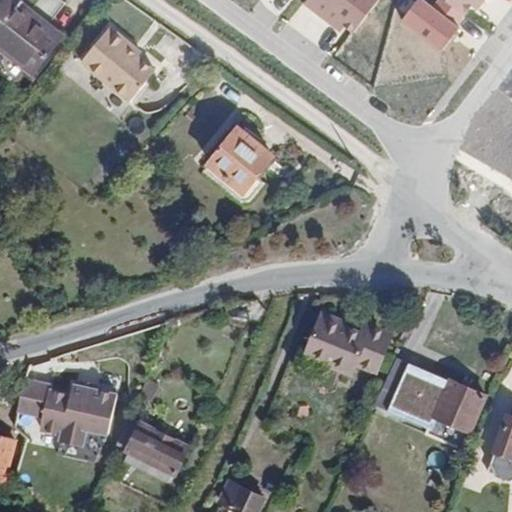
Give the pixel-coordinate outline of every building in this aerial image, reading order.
[(39,0),(31,9),(20,0),(4,0),(0,5),(0,45),(33,72),(64,35),(48,22),(66,2),(63,0),(39,0)] [(83,60),(132,99),(145,83),(158,68),(140,54),(133,48),(136,44),(112,24),(83,60)] [(140,54),(143,50),(136,44),(133,48),(140,54)] [(151,86),(145,83),(132,99),(138,103),(151,86)] [(260,175),(276,155),(240,126),(211,162),(247,191),(260,175)] [(205,170),(241,199),(247,191),(211,162),(205,170)] [(268,182),(260,175),(247,191),(241,199),(249,205),(268,182)] [(324,311),(322,318),(346,327),(349,321),(324,311)] [(362,332),(346,327),(322,318),(308,353),(355,372),(358,365),(379,373),(393,335),(365,324),(362,332)] [(153,397),(161,380),(151,375),(143,392),(153,397)] [(432,427),(468,442),(487,394),(452,379),(432,427)] [(52,390),(53,385),(27,380),(20,408),(45,414),(42,427),(64,432),(59,452),(96,460),(110,432),(120,393),(76,383),(73,394),(52,390)] [(511,415),(510,415),(490,470),(511,478),(511,415)] [(142,423),(130,451),(174,473),(177,474),(191,447),(142,423)] [(0,478),(5,480),(14,440),(0,436),(0,478)] [(170,482),(174,473),(130,451),(125,462),(170,482)] [(246,511),(261,511),(267,500),(228,481),(220,499),(246,511)]
